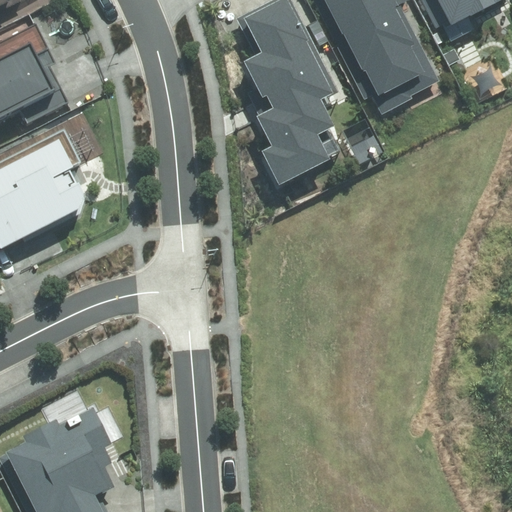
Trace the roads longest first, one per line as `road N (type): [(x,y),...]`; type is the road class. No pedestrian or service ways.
road 1 (residential): [(138,0),(172,116),(183,291)]
road 2 (residential): [(183,291),(202,511)]
road 3 (residential): [(183,291),(105,299),(0,351)]
